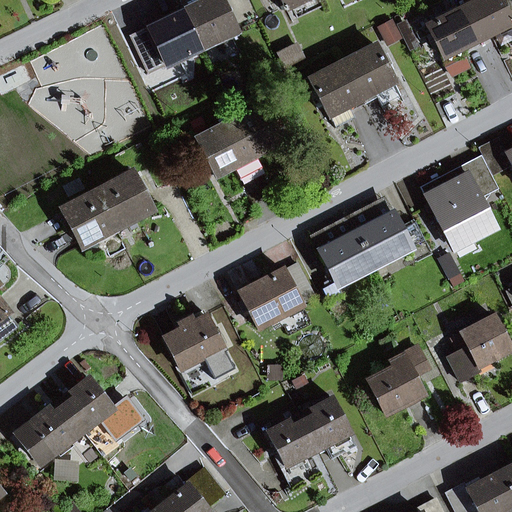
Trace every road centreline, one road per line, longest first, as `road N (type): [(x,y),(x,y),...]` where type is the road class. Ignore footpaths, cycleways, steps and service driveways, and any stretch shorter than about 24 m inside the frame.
road 1 (residential): [(511,109),(101,323)]
road 2 (residential): [(101,323),(263,511)]
road 3 (residential): [(511,419),(335,511)]
road 4 (residential): [(0,228),(101,323)]
road 5 (residential): [(101,323),(0,402)]
road 6 (residential): [(111,0),(0,53)]
